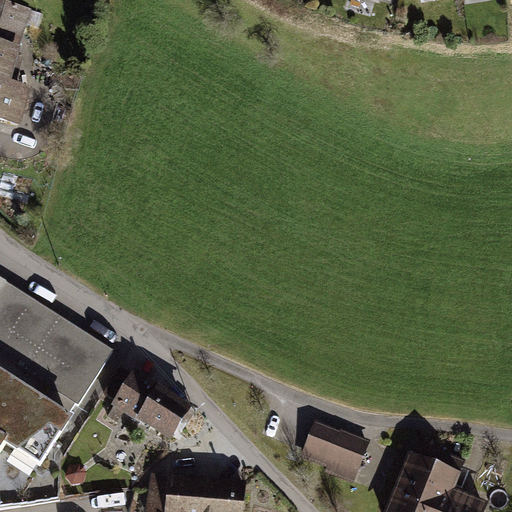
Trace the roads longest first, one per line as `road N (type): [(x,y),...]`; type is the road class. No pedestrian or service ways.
road 1 (residential): [(0,238),(33,271),(150,348),(307,511)]
road 2 (track): [(150,348),(174,343),(364,423),(511,438)]
